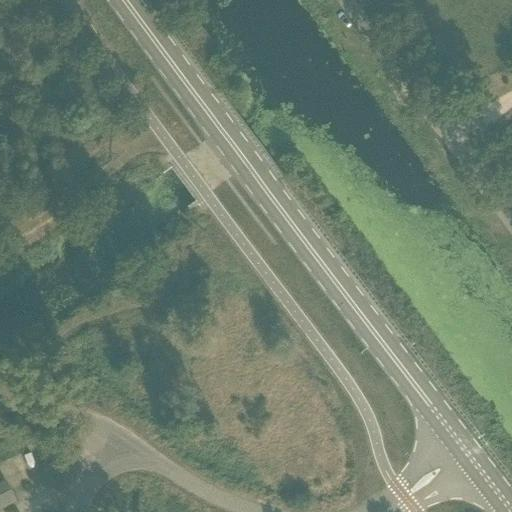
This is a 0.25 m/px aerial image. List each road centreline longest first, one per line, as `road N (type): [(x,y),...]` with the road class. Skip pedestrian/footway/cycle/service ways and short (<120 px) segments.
road 1 (secondary): [(459,443),(125,0)]
road 2 (unclassified): [(511,220),(346,0)]
road 3 (track): [(0,378),(67,331),(197,263)]
road 4 (track): [(0,260),(164,141)]
road 5 (unknown): [(0,57),(28,110),(105,183)]
road 6 (unclassified): [(246,511),(112,441)]
road 7 (unclassified): [(112,441),(47,404),(0,393)]
